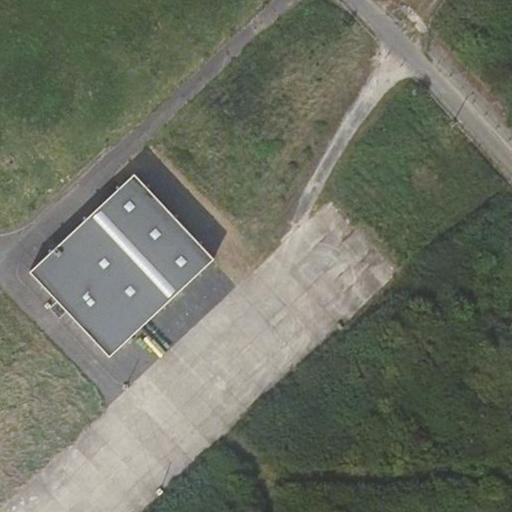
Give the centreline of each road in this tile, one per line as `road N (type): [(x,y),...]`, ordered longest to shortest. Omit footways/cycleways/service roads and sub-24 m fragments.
road 1 (track): [(285,0),(0,261)]
road 2 (track): [(404,51),(311,186),(305,236),(344,262)]
road 3 (track): [(0,264),(154,438)]
